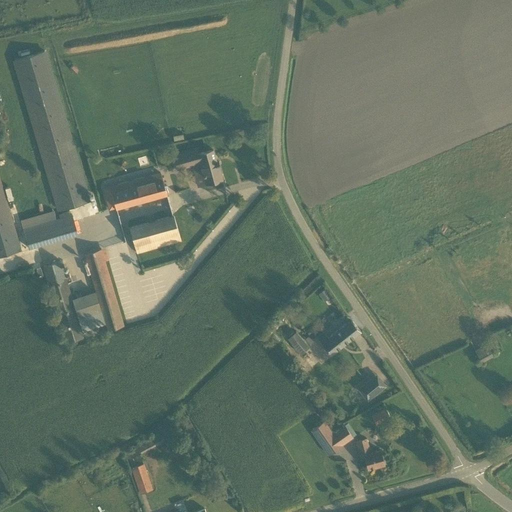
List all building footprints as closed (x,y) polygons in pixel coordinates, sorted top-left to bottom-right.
[(46,50),(12,60),(57,211),(91,201),(46,50)] [(197,154),(206,184),(222,179),(218,163),(219,163),(219,162),(216,162),(213,149),(197,154)] [(174,156),(177,169),(193,165),(189,152),(174,156)] [(111,193),(112,196),(106,198),(109,209),(115,207),(116,208),(167,194),(160,172),(116,184),(118,191),(111,193)] [(0,256),(21,250),(0,179),(0,256)] [(118,191),(116,184),(103,188),(106,198),(112,196),(111,193),(118,191)] [(27,248),(78,235),(72,210),(56,214),(55,210),(20,219),(27,248)] [(181,240),(174,215),(120,230),(125,250),(135,247),(136,253),(181,240)] [(85,253),(96,289),(73,297),(78,317),(102,310),(108,330),(123,326),(101,249),(85,253)] [(66,342),(83,337),(60,261),(43,266),(66,342)] [(38,283),(0,294),(0,357),(55,341),(38,283)] [(361,331),(351,320),(321,344),(331,355),(361,331)] [(285,341),(297,356),(308,347),(297,332),(285,341)] [(310,335),(305,339),(308,344),(314,340),(310,335)] [(484,346),(475,351),(479,359),(491,352),(487,344),(484,346)] [(356,386),(365,397),(383,383),(374,372),(356,386)] [(386,409),(377,413),(371,416),(376,425),(390,418),(386,409)] [(353,437),(347,429),(344,425),(333,433),(325,420),(311,430),(328,454),(341,445),(353,437)] [(155,445),(163,440),(159,433),(137,444),(141,453),(155,446),(155,445)] [(384,464),(380,450),(371,453),(366,439),(357,441),(361,456),(365,456),(368,468),(384,464)] [(151,490),(142,464),(139,455),(129,458),(141,494),(151,490)]
